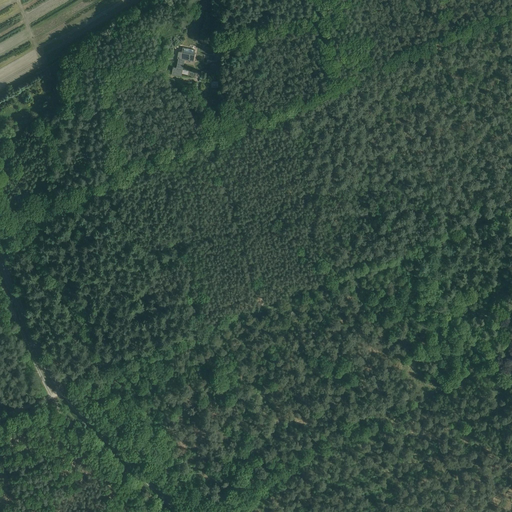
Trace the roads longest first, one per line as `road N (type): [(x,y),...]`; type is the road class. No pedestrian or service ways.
road 1 (track): [(8,223),(511,10)]
road 2 (primary): [(179,511),(60,387),(0,261)]
road 3 (track): [(213,133),(266,302)]
